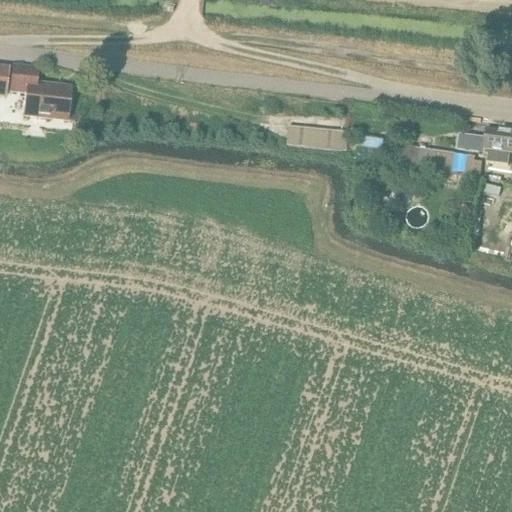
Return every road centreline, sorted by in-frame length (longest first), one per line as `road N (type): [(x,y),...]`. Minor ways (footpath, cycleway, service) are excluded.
road 1 (track): [(0,188),(45,191),(134,169),(316,193),(316,249),(511,303)]
road 2 (tertiary): [(511,112),(0,51)]
road 3 (track): [(511,70),(185,35)]
